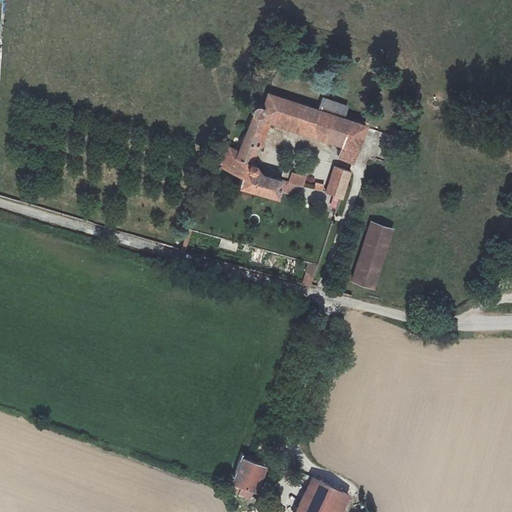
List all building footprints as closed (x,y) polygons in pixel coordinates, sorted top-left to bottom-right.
[(325,84),(318,109),(344,117),(352,93),(325,84)] [(365,123),(344,117),(318,109),(268,93),(264,106),(263,104),(261,103),(260,103),(258,103),(257,103),(255,103),(254,104),(253,104),(252,106),(252,107),(251,108),(252,110),(252,111),(252,112),(253,113),(254,114),(238,150),(228,145),(219,164),(241,175),(237,185),(275,196),(277,190),(296,195),(299,184),(301,184),(304,174),(290,170),(287,181),(280,179),(280,178),(258,172),(250,160),(246,159),(254,141),(250,140),(261,114),(340,140),(336,154),(353,161),(365,123)] [(326,191),(341,197),(349,170),(333,165),(326,191)] [(314,188),(322,190),(324,183),(316,181),(314,188)] [(394,227),(370,220),(350,280),(374,288),(394,227)] [(302,284),(311,287),(318,266),(309,263),(302,284)] [(232,488),(251,494),(253,493),(264,462),(243,455),(233,483),(232,488)] [(312,476),(294,511),(339,511),(348,493),(312,476)]
